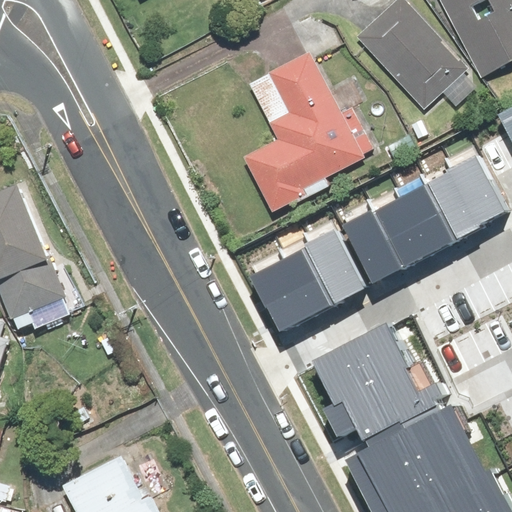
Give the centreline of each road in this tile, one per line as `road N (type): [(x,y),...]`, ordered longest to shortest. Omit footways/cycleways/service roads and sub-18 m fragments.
road 1 (residential): [(224,370),(511,224)]
road 2 (tertiary): [(46,0),(111,117),(138,207)]
road 3 (tertiary): [(138,207),(83,146),(49,90),(0,50)]
road 4 (tertiary): [(224,370),(138,207)]
road 5 (tertiary): [(298,511),(224,370)]
